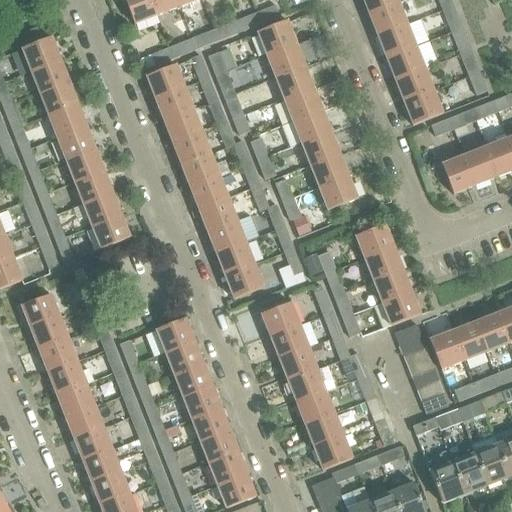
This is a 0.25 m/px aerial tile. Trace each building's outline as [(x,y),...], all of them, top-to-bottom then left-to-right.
[(135,27),(158,18),(151,1),(150,0),(124,0),(125,1),(135,27)] [(158,18),(180,10),(176,1),(176,0),(150,0),(151,1),(158,18)] [(202,1),(201,0),(176,0),(176,1),(180,10),(202,1)] [(369,15),(369,17),(399,5),(398,4),(397,1),(396,0),(362,0),(363,1),(369,15)] [(437,0),(442,12),(443,13),(454,9),(453,7),(450,0),(437,0)] [(377,37),(378,39),(407,27),(407,26),(399,5),(369,17),(377,37)] [(280,8),(259,15),(263,27),(284,19),(280,8)] [(443,13),(452,35),(463,30),(454,9),(443,13)] [(248,32),(263,27),(259,15),(243,21),(248,32)] [(256,35),(265,57),(295,45),(287,23),(256,35)] [(235,24),(214,32),(219,44),(239,36),(235,24)] [(386,60),(387,61),(416,49),(416,48),(407,27),(378,39),(386,60)] [(27,42),(39,37),(36,30),(24,34),(27,42)] [(452,35),(460,57),(471,52),(463,30),(452,35)] [(207,48),(219,44),(214,32),(202,37),(207,48)] [(22,51),(30,72),(60,61),(52,39),(22,51)] [(190,41),(170,49),(174,61),(194,53),(190,41)] [(265,57),(274,79),(304,67),(295,45),(265,57)] [(158,67),(174,61),(170,49),(154,55),(158,67)] [(395,81),(395,83),(425,71),(424,69),(416,49),(387,61),(395,81)] [(469,78),(469,79),(480,74),(480,73),(471,52),(460,57),(469,78)] [(216,55),(208,59),(215,77),(216,76),(226,72),(219,54),(216,55)] [(147,58),(138,61),(143,73),(158,67),(154,55),(147,58)] [(200,57),(190,61),(199,84),(201,84),(209,80),(200,57)] [(69,83),(60,61),(30,72),(39,95),(69,83)] [(147,78),(156,101),(186,89),(177,66),(147,78)] [(274,79),(282,102),(313,90),(304,67),(274,79)] [(403,103),(404,104),(433,93),(433,92),(425,71),(395,83),(403,103)] [(216,76),(215,77),(223,97),(224,96),(234,92),(226,72),(216,76)] [(487,93),(480,74),(469,79),(476,97),(487,93)] [(201,84),(199,84),(208,106),(209,105),(218,102),(209,80),(201,84)] [(0,101),(3,109),(13,105),(5,84),(4,82),(0,83),(0,101)] [(39,95),(48,117),(77,105),(69,83),(39,95)] [(156,101),(165,123),(195,111),(186,89),(156,101)] [(290,122),(291,124),(321,112),(313,90),(282,102),(275,104),(283,125),(290,122)] [(224,96),(223,97),(230,117),(232,116),(241,112),(234,92),(224,96)] [(442,115),(433,93),(404,104),(413,127),(442,115)] [(511,95),(494,103),(498,114),(511,108),(511,95)] [(209,105),(208,106),(217,129),(218,129),(227,125),(218,102),(209,105)] [(494,103),(471,111),(476,123),(498,114),(494,103)] [(4,111),(12,131),(22,127),(14,107),(13,105),(3,109),(4,111)] [(86,127),(77,105),(48,117),(57,139),(86,127)] [(165,123),(174,146),(204,134),(195,111),(165,123)] [(471,111),(449,120),(454,132),(476,123),(471,111)] [(232,116),(230,117),(239,138),(247,135),(250,134),(241,112),(232,116)] [(291,124),(300,146),(330,134),(321,112),(291,124)] [(253,114),(246,117),(249,125),(256,122),(253,114)] [(454,132),(449,120),(431,127),(436,139),(454,132)] [(218,129),(217,129),(225,150),(226,150),(233,147),(235,146),(227,125),(218,129)] [(13,134),(20,153),(30,149),(23,130),(22,127),(12,131),(13,134)] [(95,150),(86,127),(57,139),(65,161),(95,150)] [(0,146),(5,160),(15,157),(7,138),(7,136),(6,134),(0,136),(0,146)] [(174,146),(182,167),(212,155),(204,134),(174,146)] [(300,146),(308,168),(339,156),(330,134),(300,146)] [(495,144),(486,148),(498,179),(511,173),(511,149),(508,139),(506,134),(493,139),(495,144)] [(251,144),(250,145),(257,162),(258,162),(268,158),(261,140),(251,144)] [(235,146),(233,147),(242,169),(252,165),(243,143),(236,146),(235,146)] [(485,148),(464,157),(476,187),(497,179),(498,179),(486,148),(485,148)] [(27,171),(29,176),(39,172),(32,153),(30,149),(20,153),(22,157),(27,171)] [(103,172),(95,150),(65,161),(74,183),(103,172)] [(182,167),(190,189),(220,177),(230,174),(226,162),(216,166),(212,155),(182,167)] [(308,168),(317,189),(347,177),(339,156),(308,168)] [(6,163),(14,182),(23,179),(16,159),(15,157),(5,160),(6,163)] [(475,187),(476,187),(464,157),(463,157),(441,165),(453,196),(475,187)] [(258,162),(257,162),(265,182),(273,179),(276,178),(268,158),(258,162)] [(252,165),(242,169),(250,191),(261,187),(252,165)] [(31,180),(37,198),(47,194),(41,177),(39,172),(29,176),(31,180)] [(112,194),(103,172),(74,183),(83,205),(112,194)] [(190,189),(199,211),(229,199),(220,177),(190,189)] [(356,202),(347,177),(317,189),(326,214),(356,202)] [(16,186),(23,204),(32,200),(25,182),(23,179),(14,182),(16,186)] [(276,186),(275,186),(282,205),(293,200),(286,182),(276,186)] [(261,187),(250,191),(259,214),(266,211),(267,210),(269,210),(261,187)] [(40,203),(46,220),(56,216),(49,200),(47,194),(37,198),(40,203)] [(83,205),(91,227),(120,216),(112,194),(83,205)] [(199,211),(207,233),(237,221),(229,199),(199,211)] [(25,209),(31,227),(41,223),(34,206),(32,200),(23,204),(25,209)] [(293,200),(282,205),(289,224),(291,223),(292,223),(301,219),(293,200)] [(267,210),(266,211),(275,233),(276,233),(285,229),(276,207),(269,210),(267,210)] [(49,226),(54,241),(64,238),(58,223),(56,216),(46,220),(49,226)] [(130,240),(120,216),(91,227),(101,252),(130,240)] [(301,219),(292,223),(298,238),(311,233),(305,218),(301,219)] [(207,233),(217,256),(247,245),(237,221),(207,233)] [(34,232),(40,249),(49,245),(43,229),(41,223),(31,227),(34,232)] [(354,239),(363,262),(394,250),(385,227),(354,239)] [(276,233),(275,233),(284,255),(294,251),(285,229),(276,233)] [(0,239),(0,264),(13,259),(5,237),(0,239)] [(66,242),(64,238),(54,241),(56,246),(64,266),(73,262),(66,242)] [(51,248),(49,245),(40,249),(41,252),(49,272),(59,268),(51,248)] [(217,256),(225,278),(255,266),(247,245),(217,256)] [(402,272),(394,250),(363,262),(372,284),(402,272)] [(294,251),(284,255),(293,278),(303,274),(294,251)] [(328,254),(317,258),(323,273),(324,276),(324,277),(335,273),(336,273),(328,254)] [(316,256),(303,261),(310,278),(323,273),(317,258),(316,256)] [(0,290),(22,282),(13,259),(0,264),(0,290)] [(264,289),(255,266),(225,278),(234,301),(264,289)] [(372,284),(380,306),(411,295),(402,272),(372,284)] [(335,273),(324,277),(333,299),(344,295),(336,273),(335,273)] [(87,307),(87,308),(97,304),(97,303),(95,299),(89,283),(79,286),(85,302),(87,307)] [(315,296),(320,311),(330,307),(325,292),(315,296)] [(344,295),(333,299),(342,321),(352,317),(353,317),(344,295)] [(420,317),(411,295),(380,306),(389,329),(420,317)] [(22,308),(31,330),(60,319),(51,297),(22,308)] [(92,320),(96,330),(106,326),(102,316),(97,304),(87,308),(92,320)] [(262,316),(270,338),(300,326),(291,304),(262,316)] [(330,307),(320,311),(332,340),(342,336),(330,307)] [(507,346),(511,344),(511,309),(496,316),(507,346)] [(496,316),(474,324),(485,354),(507,346),(496,316)] [(352,317),(342,321),(349,340),(360,336),(361,335),(353,317),(352,317)] [(68,341),(60,319),(31,330),(40,352),(68,341)] [(156,332),(165,354),(194,342),(186,321),(156,332)] [(474,324),(451,333),(463,363),(485,354),(474,324)] [(98,338),(104,353),(115,349),(109,334),(106,326),(96,330),(98,338)] [(309,349),(300,326),(270,338),(279,361),(309,349)] [(394,337),(398,348),(420,339),(416,328),(394,337)] [(441,372),(463,363),(451,333),(429,342),(441,372)] [(349,359),(350,358),(342,336),(332,340),(341,364),(349,361),(349,359)] [(398,348),(403,360),(425,351),(420,339),(398,348)] [(40,352),(48,375),(77,364),(68,341),(40,352)] [(203,365),(194,342),(165,354),(174,376),(203,365)] [(127,367),(128,368),(137,365),(137,363),(136,362),(129,343),(120,347),(127,365),(127,367)] [(112,373),(113,375),(123,371),(122,369),(115,351),(115,349),(104,353),(105,355),(112,373)] [(279,361),(287,382),(317,371),(309,349),(279,361)] [(403,360),(407,371),(429,362),(425,351),(403,360)] [(358,355),(350,358),(349,359),(349,361),(357,382),(367,378),(358,355)] [(407,371),(412,382),(434,373),(429,362),(407,371)] [(48,375),(57,397),(86,385),(92,383),(87,371),(81,373),(77,364),(48,375)] [(134,385),(137,391),(146,387),(144,381),(137,365),(128,368),(134,385)] [(212,388),(203,365),(174,376),(183,399),(212,388)] [(511,369),(494,376),(498,387),(511,381),(511,369)] [(119,390),(122,397),(132,394),(129,387),(123,371),(113,375),(119,390)] [(287,382),(297,406),(326,394),(317,371),(287,382)] [(412,382),(416,393),(438,385),(434,373),(412,382)] [(494,376),(472,385),(476,396),(498,387),(494,376)] [(357,382),(366,403),(375,399),(367,378),(357,382)] [(57,397),(66,419),(95,408),(86,385),(57,397)] [(416,393),(421,405),(443,396),(438,385),(416,393)] [(457,404),(476,396),(472,385),(453,393),(457,404)] [(511,386),(500,391),(504,401),(511,398),(511,386)] [(141,402),(146,414),(155,410),(151,398),(146,387),(137,391),(141,402)] [(221,409),(212,388),(183,399),(191,421),(221,409)] [(500,391),(479,400),(483,410),(504,401),(500,391)] [(126,408),(130,419),(140,415),(136,404),(132,394),(122,397),(126,408)] [(334,415),(326,394),(297,406),(305,427),(334,415)] [(447,407),(443,396),(421,405),(425,416),(447,407)] [(366,403),(374,426),(384,422),(375,399),(366,403)] [(479,400),(456,409),(460,419),(483,410),(479,400)] [(364,405),(355,409),(358,416),(367,412),(364,405)] [(66,419),(74,441),(103,430),(95,408),(66,419)] [(229,431),(221,409),(191,421),(200,443),(229,431)] [(456,409),(433,418),(437,428),(460,419),(456,409)] [(148,420),(154,435),(164,432),(157,416),(155,410),(146,414),(148,420)] [(133,425),(139,442),(149,438),(143,422),(140,415),(130,419),(133,425)] [(305,427),(314,449),(343,438),(334,415),(305,427)] [(416,436),(437,428),(433,418),(412,426),(416,436)] [(393,445),(384,422),(374,426),(383,448),(393,445)] [(112,452),(103,430),(74,441),(83,464),(112,452)] [(238,454),(229,431),(200,443),(209,465),(238,454)] [(162,455),(163,457),(172,453),(171,451),(164,433),(164,432),(154,435),(155,437),(162,455)] [(509,479),(511,477),(511,440),(504,444),(501,435),(493,438),(497,447),(509,479)] [(146,461),(147,464),(157,460),(156,457),(149,439),(149,438),(139,442),(139,443),(146,461)] [(352,461),(343,438),(314,449),(322,472),(352,461)] [(476,455),(474,456),(487,488),(509,479),(497,447),(496,447),(493,439),(473,446),(476,455)] [(400,448),(378,457),(382,468),(404,459),(400,448)] [(120,474),(112,452),(83,464),(92,485),(120,474)] [(168,472),(171,480),(181,476),(178,468),(172,453),(163,457),(168,472)] [(209,465),(217,487),(247,476),(238,454),(209,465)] [(464,496),(451,464),(449,460),(450,459),(448,454),(425,463),(429,473),(442,505),(464,496)] [(464,496),(487,488),(474,456),(462,460),(460,455),(450,459),(449,460),(451,464),(464,496)] [(378,457),(357,465),(359,471),(356,472),(358,477),(382,468),(378,457)] [(153,478),(156,486),(166,482),(163,474),(157,460),(147,464),(153,478)] [(331,475),(332,479),(333,479),(336,486),(358,477),(356,472),(359,471),(357,465),(331,475)] [(129,497),(120,474),(92,485),(101,508),(129,497)] [(175,490),(180,502),(190,498),(185,486),(181,476),(171,480),(175,490)] [(256,499),(247,476),(217,487),(210,490),(215,502),(222,500),(226,510),(256,499)] [(311,488),(316,500),(338,491),(336,486),(333,479),(332,479),(311,488)] [(160,496),(165,508),(175,505),(170,492),(166,482),(156,486),(160,496)] [(424,511),(414,485),(392,494),(398,511),(424,511)] [(363,490),(341,498),(341,499),(343,503),(346,511),(372,511),(369,503),(363,490)] [(0,511),(1,511),(9,508),(0,492),(0,491),(0,511)] [(316,500),(320,511),(343,503),(341,499),(341,498),(338,491),(316,500)] [(398,511),(392,494),(369,503),(372,511),(398,511)] [(101,508),(102,511),(135,511),(129,497),(101,508)] [(195,511),(192,504),(190,498),(180,502),(182,507),(183,511),(195,511)] [(346,511),(343,503),(320,511),(346,511)]
